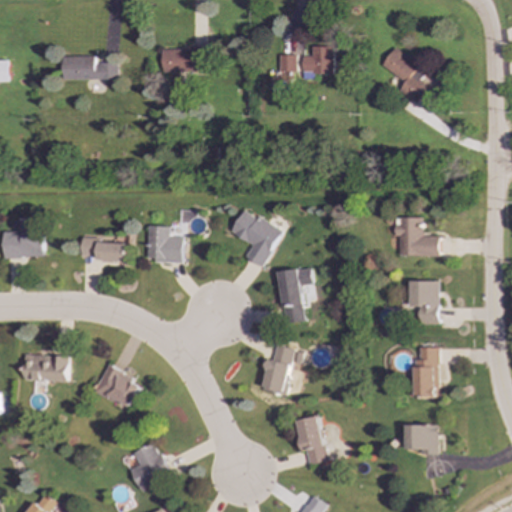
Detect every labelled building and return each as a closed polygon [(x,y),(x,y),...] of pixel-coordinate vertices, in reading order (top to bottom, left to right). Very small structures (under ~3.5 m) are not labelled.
[(334,47),(313,47),(313,56),(303,56),(304,79),(314,79),(314,74),(334,74),(334,47)] [(161,49),(162,73),(206,72),(205,48),(161,49)] [(384,66),(407,82),(401,92),(419,104),(430,87),(420,81),(428,70),(396,49),(384,66)] [(280,70),(297,70),(297,55),(280,55),(280,70)] [(116,63),(95,63),(95,56),(62,57),(62,80),(117,79),(116,63)] [(8,59),(0,59),(0,83),(9,83),(8,59)] [(284,233),(246,210),(232,232),(254,245),(246,257),(263,267),(284,233)] [(441,256),(441,236),(424,236),(425,218),(398,217),(397,237),(402,237),(401,256),(441,256)] [(184,262),(185,237),(170,237),(170,227),(149,226),(148,261),(184,262)] [(3,258),(43,258),(44,233),(4,232),(3,258)] [(129,243),(100,242),(101,238),(83,237),(82,259),(128,261),(129,243)] [(279,272),(287,324),(306,321),(301,286),(314,284),(312,268),(279,272)] [(440,325),(441,281),(413,281),(413,307),(422,307),(422,324),(440,325)] [(284,396),(295,350),(274,345),(263,391),(284,396)] [(440,348),(421,348),(422,360),(416,360),(417,398),(440,398),(440,348)] [(66,382),(67,357),(24,355),(23,380),(66,382)] [(127,410),(141,385),(107,366),(93,390),(127,410)] [(327,463),(321,417),(301,419),(306,465),(327,463)] [(422,455),(439,455),(439,426),(408,425),(408,450),(422,450),(422,455)] [(138,466),(129,469),(139,490),(169,476),(155,443),(133,453),(138,466)] [(49,511),(56,503),(42,493),(28,511),(49,511)] [(325,511),(329,506),(310,495),(299,511),(325,511)]
